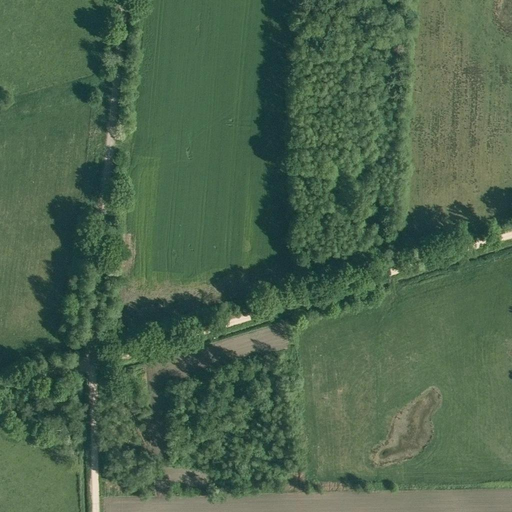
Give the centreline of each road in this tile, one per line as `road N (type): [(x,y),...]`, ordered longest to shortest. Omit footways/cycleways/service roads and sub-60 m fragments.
road 1 (unclassified): [(94,511),(92,373),(511,240)]
road 2 (track): [(92,373),(125,0)]
